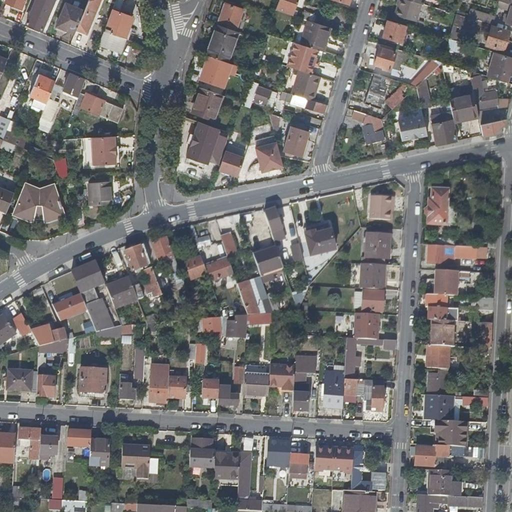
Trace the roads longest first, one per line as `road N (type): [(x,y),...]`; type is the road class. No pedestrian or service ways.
road 1 (residential): [(0,411),(400,433)]
road 2 (residential): [(511,145),(492,511)]
road 3 (residential): [(400,433),(413,164)]
road 4 (residential): [(323,183),(321,153),(368,0)]
road 5 (tertiary): [(158,218),(323,183)]
road 6 (residential): [(154,97),(0,31)]
road 7 (tertiary): [(32,272),(158,218)]
road 8 (residential): [(158,218),(154,97)]
